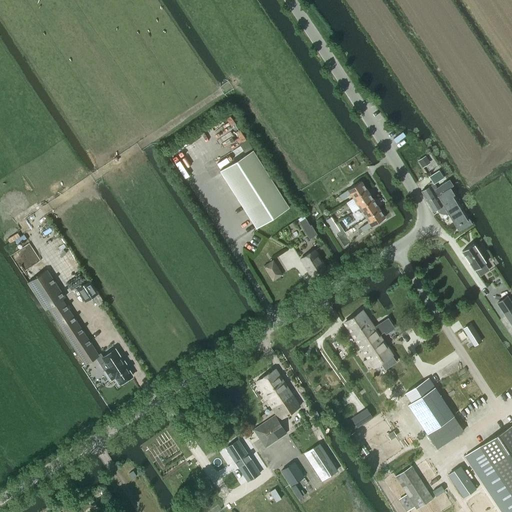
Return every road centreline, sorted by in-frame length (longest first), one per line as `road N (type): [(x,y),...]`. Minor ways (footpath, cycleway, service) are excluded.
road 1 (unclassified): [(0,499),(420,228),(420,204),(289,0)]
road 2 (track): [(452,339),(392,394),(469,511)]
